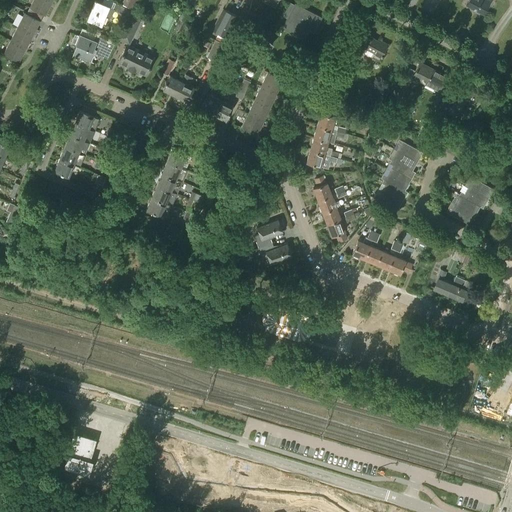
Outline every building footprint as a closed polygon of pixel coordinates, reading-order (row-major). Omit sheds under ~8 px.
[(6,0),(0,11),(0,15),(4,18),(12,4),(6,0)] [(52,1),(49,0),(33,0),(30,7),(45,15),(52,1)] [(476,0),(473,8),(484,13),(490,0),(476,0)] [(88,18),(101,24),(105,14),(111,17),(114,9),(108,7),(108,6),(95,1),(88,18)] [(287,19),(283,27),(304,38),(309,29),(312,30),(315,24),(317,25),(321,17),(295,4),(294,6),(287,19)] [(116,11),(127,17),(130,11),(119,5),(116,11)] [(179,18),(180,19),(175,28),(182,31),(191,11),(184,8),(179,18)] [(223,9),(212,30),(219,33),(227,37),(238,16),(223,9)] [(249,29),(255,16),(251,14),(245,11),(239,24),(244,27),(249,29)] [(25,12),(18,26),(33,34),(40,20),(25,12)] [(120,37),(129,42),(140,18),(131,14),(120,37)] [(26,48),(33,34),(18,26),(11,40),(26,48)] [(77,56),(91,62),(95,52),(108,58),(112,49),(114,44),(98,36),(96,34),(85,30),(83,35),(80,33),(75,44),(77,44),(73,54),(75,55),(75,57),(76,57),(77,56)] [(351,41),(343,57),(356,63),(364,47),(374,53),(372,57),(379,61),(387,45),(364,33),(363,35),(356,31),(351,40),(351,41)] [(232,51),(242,56),(250,40),(240,35),(232,51)] [(207,57),(216,61),(217,60),(225,44),(215,39),(207,57)] [(26,48),(11,40),(4,54),(19,62),(26,48)] [(272,44),(268,41),(262,47),(268,53),(272,49),(270,47),(272,44)] [(128,68),(135,71),(135,69),(146,74),(153,58),(126,45),(119,61),(129,66),(128,68)] [(307,53),(301,50),(297,61),(302,64),(307,53)] [(162,71),(168,74),(174,61),(169,58),(162,71)] [(406,66),(392,94),(400,98),(412,76),(425,83),(433,69),(419,62),(415,70),(406,66)] [(210,75),(216,78),(221,67),(215,64),(210,75)] [(433,69),(425,83),(439,90),(446,76),(433,69)] [(268,72),(261,85),(277,93),(283,79),(268,72)] [(160,88),(175,95),(182,81),(170,75),(167,81),(164,80),(160,88)] [(236,96),(242,99),(250,82),(244,78),(236,96)] [(196,87),(182,81),(175,95),(189,102),(196,87)] [(350,88),(339,82),(334,91),(346,97),(350,88)] [(477,106),(482,95),(462,84),(452,104),(445,100),(438,112),(446,116),(448,112),(461,119),(465,111),(461,109),(466,100),(477,106)] [(261,85),(255,99),(270,107),(277,93),(261,85)] [(432,107),(437,110),(440,105),(441,103),(446,93),(440,90),(432,107)] [(201,107),(213,113),(220,99),(207,93),(201,107)] [(220,99),(213,113),(226,119),(232,105),(235,99),(222,94),(220,99)] [(255,99),(248,113),(264,120),(270,107),(255,99)] [(320,112),(317,125),(331,128),(334,116),(333,116),(335,108),(327,106),(325,113),(320,112)] [(79,110),(74,122),(95,130),(100,118),(79,110)] [(355,115),(346,111),(344,116),(354,120),(355,115)] [(386,121),(389,115),(382,112),(380,118),(386,121)] [(264,120),(248,113),(242,127),(257,134),(264,120)] [(511,135),(511,117),(509,124),(507,129),(501,125),(491,144),(497,148),(505,132),(511,135)] [(95,130),(74,122),(69,134),(90,142),(95,130)] [(317,125),(313,137),(327,141),(331,128),(317,125)] [(90,142),(69,134),(64,146),(85,154),(90,142)] [(440,135),(435,145),(439,148),(445,138),(440,135)] [(313,137),(310,149),(324,153),(329,155),(337,157),(338,152),(331,150),(332,148),(326,146),(327,141),(313,137)] [(445,138),(439,148),(444,150),(450,140),(445,138)] [(422,152),(399,139),(397,143),(400,144),(397,150),(417,161),(422,152)] [(450,140),(444,150),(449,153),(454,143),(450,140)] [(0,141),(0,155),(4,158),(9,145),(0,141)] [(454,143),(449,153),(453,156),(459,146),(454,143)] [(85,154),(64,146),(59,158),(74,164),(80,166),(85,154)] [(459,146),(453,156),(458,158),(464,149),(459,146)] [(172,148),(166,161),(181,167),(186,155),(172,148)] [(310,149),(306,162),(320,165),(324,153),(310,149)] [(464,149),(458,158),(463,161),(469,151),(464,149)] [(412,170),(417,161),(397,150),(393,156),(390,154),(388,158),(391,159),(412,170)] [(74,164),(59,158),(54,170),(69,176),(74,164)] [(412,170),(391,159),(389,162),(392,164),(389,170),(409,181),(415,171),(412,170)] [(181,167),(166,161),(161,172),(176,178),(181,167)] [(404,190),(409,181),(389,170),(386,176),(383,174),(381,177),(384,179),(404,190)] [(176,178),(161,172),(156,184),(177,193),(182,181),(176,178)] [(15,183),(12,189),(16,191),(19,184),(22,178),(16,175),(15,183)] [(494,188),(470,175),(468,179),(471,181),(468,186),(489,198),(494,188)] [(318,200),(331,195),(329,190),(326,182),(325,183),(323,176),(315,179),(317,186),(313,187),(318,200)] [(404,190),(384,179),(382,182),(385,184),(382,190),(402,201),(407,191),(404,190)] [(177,193),(156,184),(151,196),(172,205),(177,193)] [(489,198),(468,186),(465,192),(462,190),(460,194),(481,205),(483,207),(489,198)] [(402,201),(382,190),(378,196),(375,194),(373,197),(397,210),(402,201)] [(481,205),(460,194),(457,192),(455,196),(458,197),(455,203),(475,215),(481,205)] [(203,196),(196,193),(193,200),(200,203),(203,196)] [(331,195),(318,200),(322,211),(336,206),(333,199),(331,195)] [(172,205),(151,196),(146,209),(167,217),(172,205)] [(475,215),(455,203),(452,209),(449,207),(447,211),(470,224),(475,215)] [(327,223),(340,218),(338,214),(336,206),(322,211),(327,223)] [(346,216),(340,218),(327,223),(332,236),(336,234),(338,241),(347,238),(344,231),(345,230),(342,223),(355,218),(353,213),(346,216)] [(254,236),(258,247),(271,242),(269,237),(282,232),(281,228),(283,227),(281,221),(279,222),(277,218),(257,226),(260,234),(254,236)] [(404,231),(403,231),(400,240),(407,243),(411,234),(409,234),(411,231),(405,228),(404,231)] [(372,240),(375,232),(370,230),(368,236),(365,235),(363,242),(358,240),(352,253),(364,258),(370,245),(372,240)] [(271,242),(258,247),(262,258),(268,256),(271,264),(291,256),(290,252),(292,251),(290,245),(288,246),(286,243),(273,248),(271,242)] [(375,247),(370,245),(364,258),(376,263),(381,250),(375,247)] [(388,253),(381,250),(376,263),(388,268),(393,255),(388,253)] [(400,257),(393,255),(388,268),(399,273),(401,269),(408,271),(412,264),(405,261),(405,260),(400,257)] [(453,270),(458,259),(452,256),(447,268),(453,270)] [(479,265),(481,260),(472,256),(470,261),(479,265)] [(482,272),(496,277),(499,270),(485,264),(482,272)] [(435,288),(449,294),(453,283),(443,279),(447,271),(441,268),(438,277),(439,278),(435,288)] [(453,283),(449,294),(463,299),(467,290),(468,290),(472,281),(466,279),(457,275),(453,283)] [(247,417),(245,429),(260,432),(259,434),(277,437),(280,424),(247,417)] [(73,431),(62,466),(88,474),(93,459),(90,458),(96,438),(73,431)]
